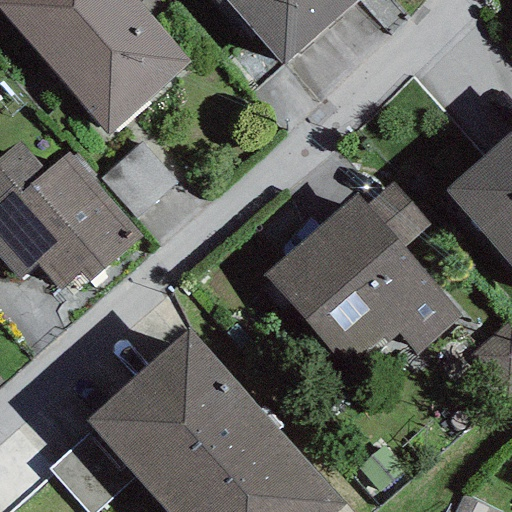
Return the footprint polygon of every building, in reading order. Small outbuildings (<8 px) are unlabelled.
[(134,0),(0,0),(0,10),(106,135),(187,62),(134,0)] [(224,0),(281,65),(355,0),(224,0)] [(511,132),(444,192),(511,270),(511,132)] [(80,272),(88,283),(142,236),(68,152),(45,172),(20,142),(0,159),(0,258),(19,280),(36,265),(59,291),(80,272)] [(134,219),(176,183),(141,143),(99,179),(134,219)] [(365,205),(403,249),(431,225),(393,181),(365,205)] [(357,196),(263,276),(342,368),(383,333),(388,339),(398,331),(416,352),(459,315),(403,249),(365,205),(357,196)] [(508,398),(511,395),(511,319),(470,356),(508,398)] [(334,511),(344,504),(190,329),(85,421),(92,430),(134,476),(165,511),(334,511)] [(85,511),(97,511),(134,476),(92,430),(49,470),(85,511)]
